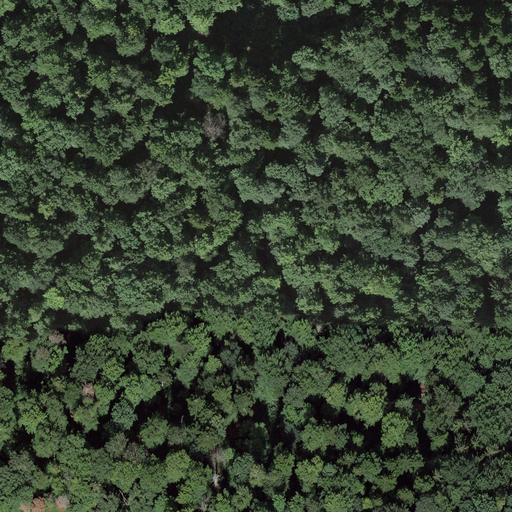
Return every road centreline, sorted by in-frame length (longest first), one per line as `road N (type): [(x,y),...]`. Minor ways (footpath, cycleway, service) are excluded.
road 1 (track): [(511,411),(358,400),(0,288)]
road 2 (track): [(511,134),(370,91),(139,0)]
road 3 (track): [(148,331),(93,238),(0,181)]
